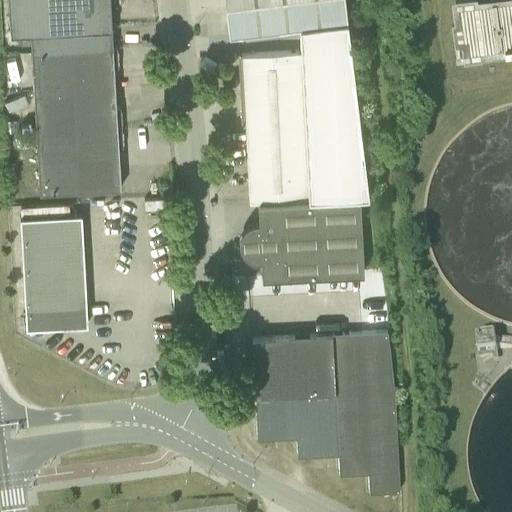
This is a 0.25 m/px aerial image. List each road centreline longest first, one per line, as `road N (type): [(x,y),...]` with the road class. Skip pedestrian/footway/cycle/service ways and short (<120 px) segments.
road 1 (residential): [(176,439),(202,378),(173,0)]
road 2 (residential): [(176,439),(133,424),(0,437)]
road 3 (residential): [(311,511),(176,439)]
